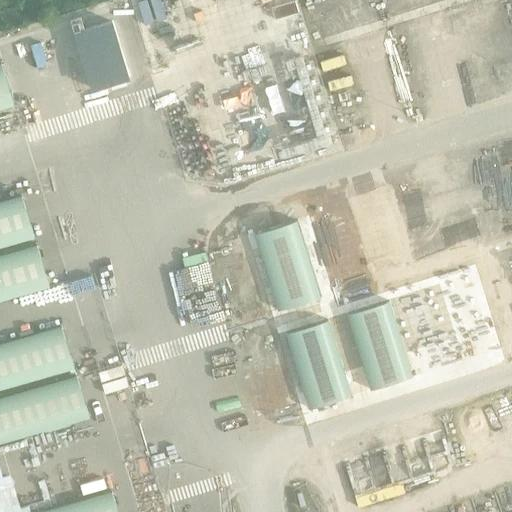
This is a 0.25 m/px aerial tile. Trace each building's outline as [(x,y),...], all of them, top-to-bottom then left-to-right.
[(113,22),(74,34),(92,90),(130,78),(113,22)] [(2,66),(0,66),(0,111),(14,107),(2,66)] [(21,194),(0,199),(0,246),(34,237),(21,194)] [(36,243),(0,253),(0,300),(48,287),(36,243)] [(430,243),(430,325),(456,325),(456,256),(449,256),(449,243),(430,243)] [(59,324),(0,341),(0,388),(72,368),(59,324)] [(74,375),(0,396),(0,443),(87,418),(74,375)] [(116,511),(110,491),(35,511),(116,511)]
